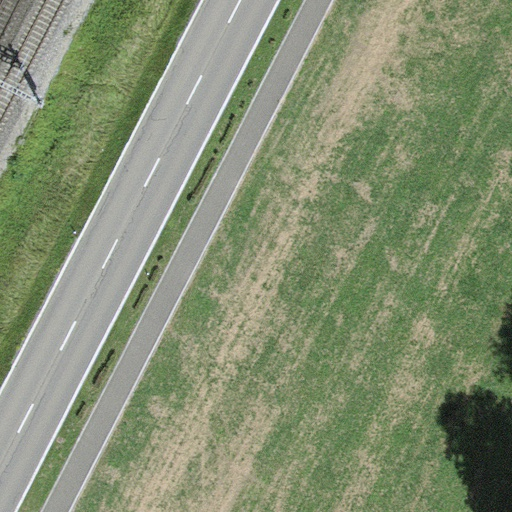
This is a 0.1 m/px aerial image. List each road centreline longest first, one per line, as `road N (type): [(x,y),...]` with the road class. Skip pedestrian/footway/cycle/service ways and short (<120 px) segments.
road 1 (track): [(54,511),(318,0)]
road 2 (primary): [(0,466),(241,0)]
